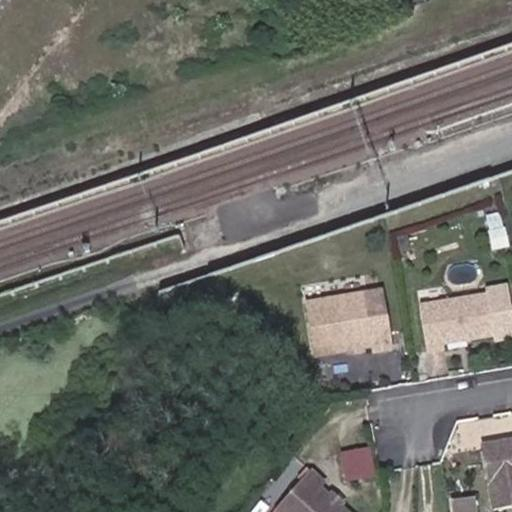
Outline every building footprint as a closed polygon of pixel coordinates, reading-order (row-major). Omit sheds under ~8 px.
[(501,235),(500,229),(486,231),(487,238),(501,235)] [(504,253),(501,235),(487,238),(491,256),(504,253)] [(483,300),(418,311),(426,356),(443,353),(442,348),(490,339),(491,344),(511,340),(511,334),(505,293),(483,297),(483,300)] [(378,294),(303,310),(314,363),(348,355),(351,350),(355,349),(356,349),(361,353),(373,350),(374,357),(390,353),(378,294)] [(356,349),(355,349),(351,350),(348,355),(349,359),(362,357),(361,353),(356,349)] [(511,435),(475,444),(491,510),(511,505),(511,435)] [(344,480),(374,478),(372,447),(342,449),(344,480)] [(324,488),(314,478),(281,511),(337,511),(335,509),(330,510),(327,507),(327,502),(319,494),(324,488)] [(448,511),(475,511),(474,496),(447,499),(448,511)] [(330,499),(327,502),(327,507),(330,510),(335,509),(337,507),(330,499)]
